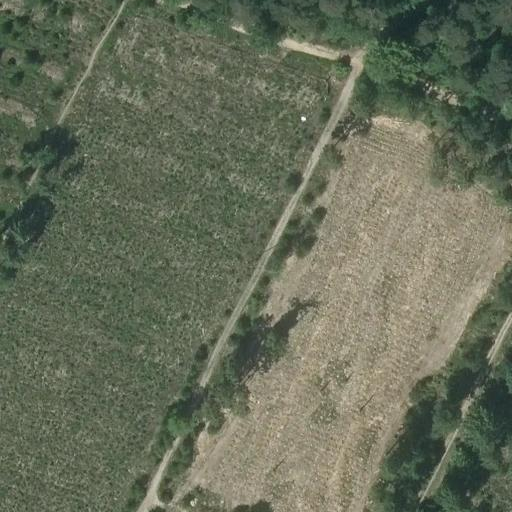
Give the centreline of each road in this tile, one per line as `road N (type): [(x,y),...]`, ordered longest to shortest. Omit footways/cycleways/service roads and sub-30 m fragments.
road 1 (track): [(394,0),(144,500)]
road 2 (track): [(164,0),(511,120)]
road 3 (track): [(0,232),(118,0)]
road 4 (track): [(511,326),(413,511)]
